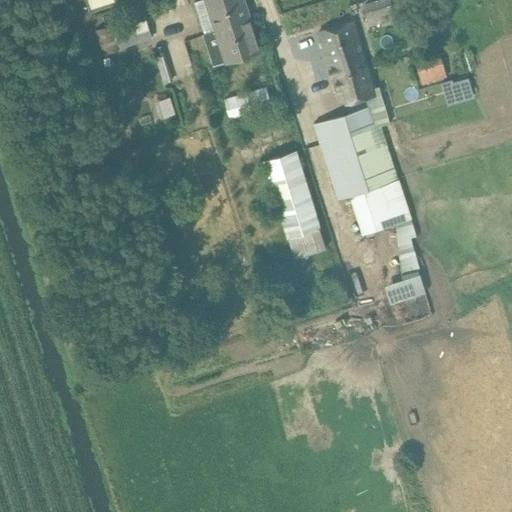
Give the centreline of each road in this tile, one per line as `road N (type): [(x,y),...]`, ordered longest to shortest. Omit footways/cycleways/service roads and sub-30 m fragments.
road 1 (track): [(355,292),(268,0)]
road 2 (track): [(267,292),(180,0)]
